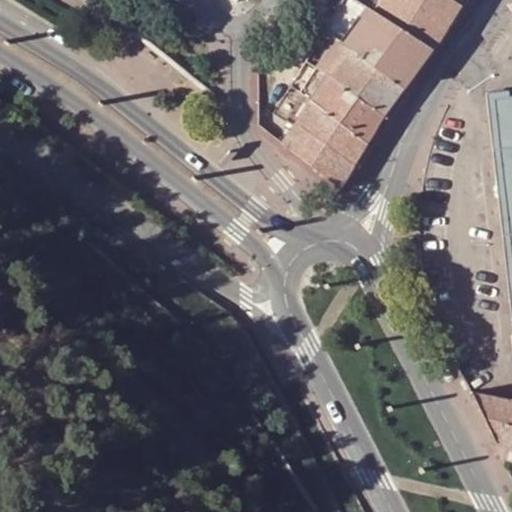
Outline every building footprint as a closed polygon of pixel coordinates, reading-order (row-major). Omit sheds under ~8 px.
[(357,0),(342,0),(324,30),(334,37),(343,44),(351,50),(396,83),(425,43),(375,11),(369,7),(357,0)] [(381,0),(375,11),(425,43),(431,47),(458,4),(452,0),(381,0)] [(328,75),(331,77),(382,114),(385,109),(402,87),(396,83),(351,50),(343,44),(334,37),(315,68),(328,75)] [(402,87),(431,47),(425,43),(396,83),(402,87)] [(299,92),(310,100),(366,142),(378,120),(382,114),(331,77),(328,75),(315,68),(299,92)] [(511,253),(511,96),(508,97),(494,98),(511,253)] [(301,115),(295,124),(353,165),(366,142),(310,100),(301,115)] [(353,165),(295,124),(282,144),(339,187),(353,165)] [(507,460),(511,461),(511,399),(480,393),(507,460)]
